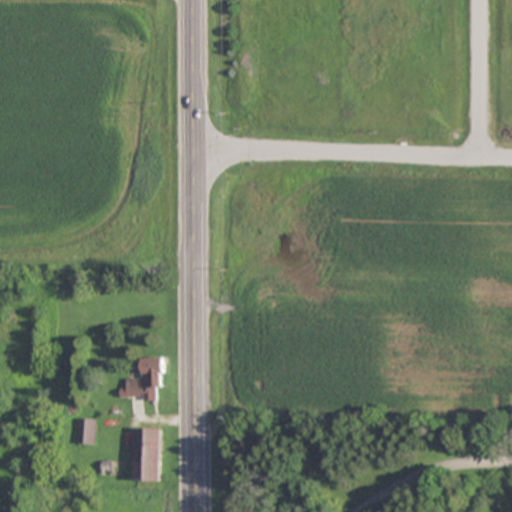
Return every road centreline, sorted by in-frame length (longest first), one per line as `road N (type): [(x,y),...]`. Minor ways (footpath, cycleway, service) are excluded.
road 1 (secondary): [(197,511),(194,0)]
road 2 (residential): [(196,151),(511,159)]
road 3 (residential): [(482,159),(479,0)]
